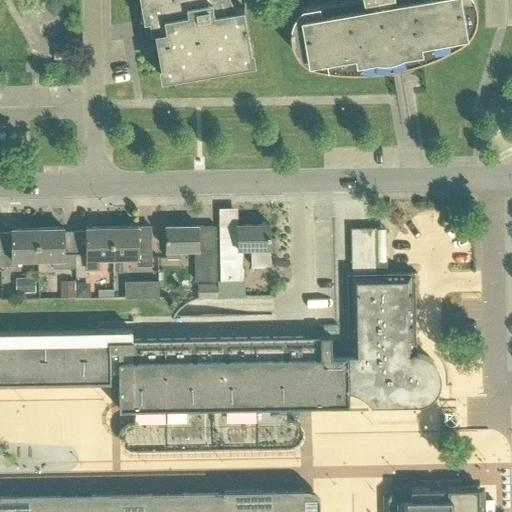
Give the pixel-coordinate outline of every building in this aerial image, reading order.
[(140,0),(143,20),(138,21),(141,36),(155,33),(162,76),(253,61),(243,7),(233,8),(229,0),(140,0)] [(343,0),(302,7),(296,14),(292,22),(290,31),(291,41),(294,49),(299,57),(308,63),(318,67),(328,68),(373,70),(391,67),(409,63),(441,52),(451,47),(462,41),(469,35),(473,27),(476,19),(477,9),(474,0),(343,0)] [(220,279),(242,278),(241,249),(251,249),(251,266),(270,266),(269,249),(270,249),(269,224),(238,225),(238,226),(218,226),(220,279)] [(214,225),(209,225),(164,226),(165,251),(193,250),(194,279),(216,279),(214,225)] [(112,227),(112,260),(137,259),(137,265),(150,264),(150,231),(139,231),(139,226),(112,227)] [(364,276),(383,276),(383,226),(348,226),(348,271),(364,271),(364,276)] [(98,260),(112,260),(112,227),(87,227),(87,232),(74,232),(74,266),(75,266),(75,275),(87,275),(87,266),(98,266),(98,260)] [(0,236),(0,266),(12,266),(12,260),(38,260),(38,250),(38,228),(12,228),(12,232),(0,233),(0,236)] [(74,266),(74,232),(64,232),(64,228),(38,228),(38,250),(38,260),(52,260),(52,266),(74,266)] [(37,291),(37,277),(18,278),(18,292),(37,291)] [(61,280),(61,297),(75,297),(75,280),(61,280)] [(121,280),(121,296),(155,296),(155,280),(121,280)] [(218,296),(218,284),(198,284),(198,296),(218,296)] [(0,332),(0,380),(110,379),(109,374),(118,374),(118,408),(132,407),(133,422),(126,422),(121,426),(118,431),(118,438),(120,443),(126,447),(132,448),(291,448),(297,446),(301,442),(303,437),(302,431),(300,426),(295,423),(290,421),(289,408),(314,407),(320,399),(328,394),(338,391),(348,391),(348,359),(331,359),(331,337),(320,337),(320,345),(303,345),(302,337),(274,338),(273,296),(205,297),(200,298),(196,299),(191,300),(187,303),(183,305),(179,309),(176,312),(173,318),(170,324),(169,330),(169,339),(131,340),(131,331),(0,332)] [(462,482),(418,482),(418,489),(396,489),(387,497),(387,511),(484,511),(484,495),(478,495),(478,488),(462,488),(462,482)] [(222,489),(222,492),(221,511),(301,511),(301,488),(222,489)] [(221,511),(222,492),(0,494),(0,511),(221,511)]
